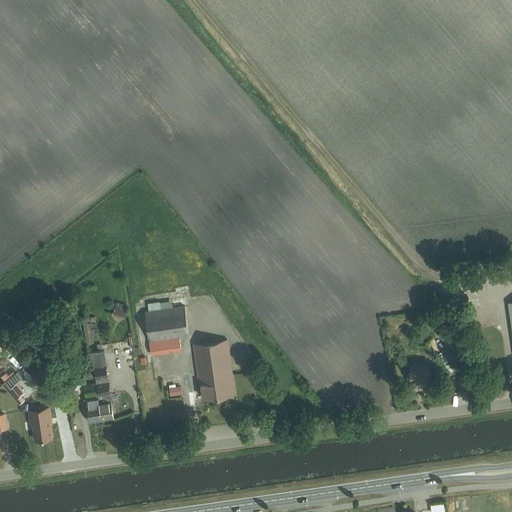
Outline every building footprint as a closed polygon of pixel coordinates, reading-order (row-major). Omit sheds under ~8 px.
[(178,285),(166,288),(167,293),(179,290),(178,285)] [(179,337),(189,336),(184,305),(145,311),(149,342),(179,337)] [(38,347),(50,340),(43,328),(31,335),(38,347)] [(455,356),(465,346),(466,346),(452,331),(442,340),(449,349),(447,351),(450,354),(452,352),(455,356)] [(179,337),(149,342),(150,353),(158,352),(159,354),(173,352),(173,350),(181,349),(179,337)] [(204,398),(234,394),(227,340),(194,344),(199,382),(200,382),(202,394),(203,394),(204,398)] [(102,364),(105,350),(96,348),(93,362),(102,364)] [(423,388),(431,387),(429,369),(428,369),(427,364),(410,367),(411,372),(410,372),(412,387),(423,385),(423,388)] [(96,383),(101,418),(113,417),(111,398),(111,394),(110,393),(105,365),(94,367),(96,383)] [(18,370),(3,383),(9,391),(15,398),(23,392),(17,384),(24,378),(18,370)] [(78,391),(85,390),(84,385),(83,377),(76,379),(78,391)] [(96,383),(95,383),(84,385),(87,403),(86,403),(89,420),(101,418),(96,383)] [(183,385),(171,386),(172,393),(183,393),(183,385)] [(49,407),(29,410),(31,422),(33,421),(36,439),(52,437),(49,419),(51,419),(49,407)]
